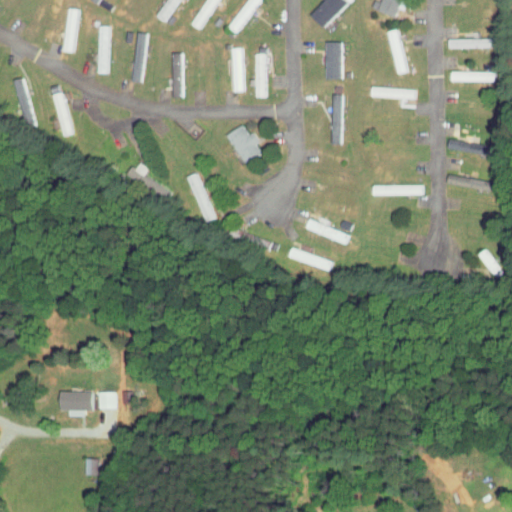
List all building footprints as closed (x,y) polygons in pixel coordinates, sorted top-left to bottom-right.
[(154,0),(148,10),(155,15),(165,0),(154,0)] [(205,0),(194,0),(183,18),(190,23),(205,0)] [(247,0),(234,0),(220,22),(228,27),(247,0)] [(308,0),(300,9),(314,22),(334,0),(308,0)] [(371,0),(369,4),(386,11),(390,0),(371,0)] [(64,46),(68,3),(58,2),(53,45),(64,46)] [(98,67),(99,20),(89,20),(89,67),(98,67)] [(379,26),(390,68),(399,65),(388,23),(379,26)] [(139,28),(127,26),(119,74),(132,76),(139,28)] [(440,43),(488,41),(488,32),(440,33),(440,43)] [(222,42),(224,85),(233,85),(232,42),(222,42)] [(162,46),(161,91),(172,91),(173,47),(162,46)] [(247,48),(247,91),(256,91),(257,48),(247,48)] [(442,75),(484,75),(484,65),(442,65),(442,75)] [(24,117),(14,72),(4,74),(13,119),(24,117)] [(406,93),(407,83),(364,81),(364,91),(406,93)] [(51,130),(61,129),(55,86),(44,88),(51,130)] [(320,138),(332,138),(333,89),(321,89),(320,138)] [(251,135),(243,126),(240,128),(232,118),(217,130),(239,159),(253,147),(246,139),(251,135)] [(141,162),(127,155),(120,170),(134,177),(141,162)] [(202,213),(188,167),(179,169),(193,216),(202,213)] [(357,178),(357,188),(410,188),(410,179),(357,178)] [(336,229),(294,212),(290,220),(333,237),(336,229)] [(264,238),(247,231),(244,237),(261,245),(264,238)] [(86,403),(86,384),(54,385),(54,404),(86,403)] [(106,402),(107,385),(90,385),(89,402),(106,402)] [(77,468),(89,468),(90,452),(77,452),(77,468)]
